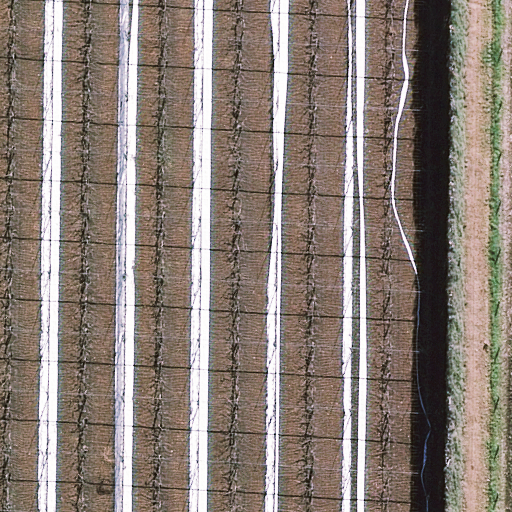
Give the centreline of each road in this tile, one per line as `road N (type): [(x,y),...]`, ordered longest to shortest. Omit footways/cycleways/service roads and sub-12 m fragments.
road 1 (track): [(482,0),(475,511)]
road 2 (track): [(444,511),(449,0)]
